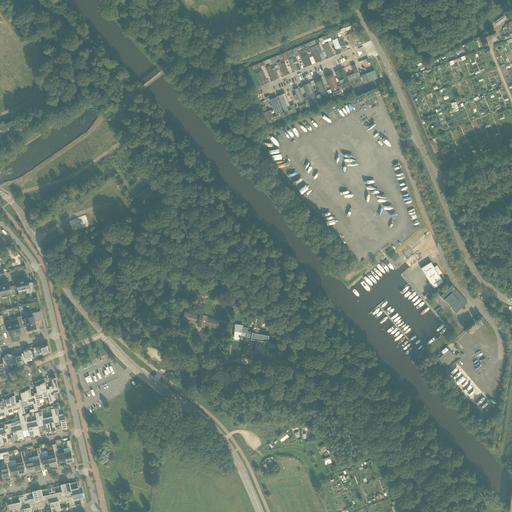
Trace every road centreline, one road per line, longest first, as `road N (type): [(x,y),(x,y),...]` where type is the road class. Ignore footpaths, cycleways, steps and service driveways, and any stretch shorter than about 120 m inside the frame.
road 1 (unclassified): [(259,511),(232,452),(103,335),(0,194)]
road 2 (unknown): [(347,121),(292,158),(361,243),(375,247),(402,221),(381,160)]
road 3 (unclassified): [(492,291),(462,247),(379,50)]
road 4 (residential): [(375,40),(266,85),(270,94),(379,50)]
road 5 (track): [(201,362),(206,371),(250,385),(327,395),(372,371)]
